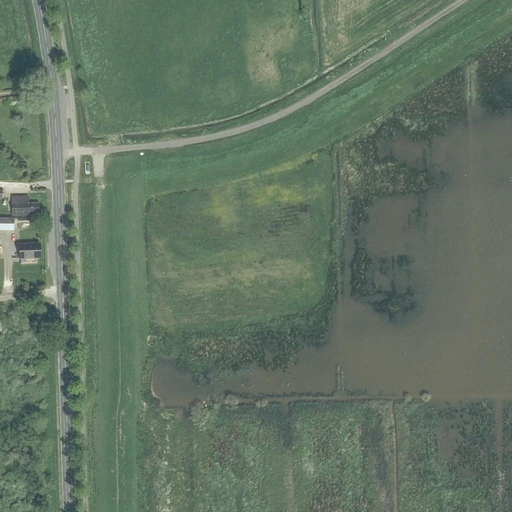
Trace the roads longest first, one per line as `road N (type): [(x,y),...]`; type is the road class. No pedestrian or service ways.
road 1 (primary): [(67,511),(57,152),(37,0)]
road 2 (track): [(464,0),(276,117),(217,137),(76,151)]
